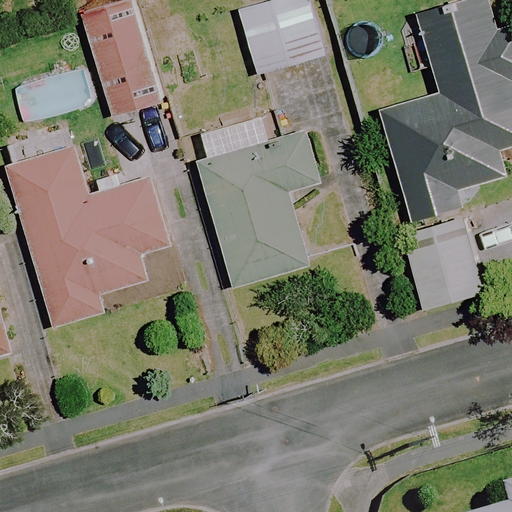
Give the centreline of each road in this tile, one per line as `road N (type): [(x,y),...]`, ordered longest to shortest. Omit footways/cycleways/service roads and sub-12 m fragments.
road 1 (residential): [(511,369),(266,443)]
road 2 (residential): [(266,443),(22,511)]
